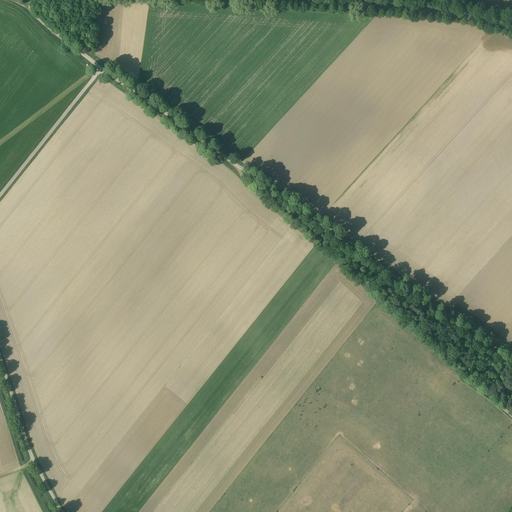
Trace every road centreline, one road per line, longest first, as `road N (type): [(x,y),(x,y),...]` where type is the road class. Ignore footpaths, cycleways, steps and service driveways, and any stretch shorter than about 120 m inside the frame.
road 1 (track): [(503,362),(499,351),(135,91)]
road 2 (track): [(236,166),(418,339),(489,392)]
road 3 (unclassified): [(511,28),(421,10),(280,0)]
road 4 (unclassified): [(61,511),(34,461),(0,357)]
road 5 (unclassified): [(0,194),(100,65)]
